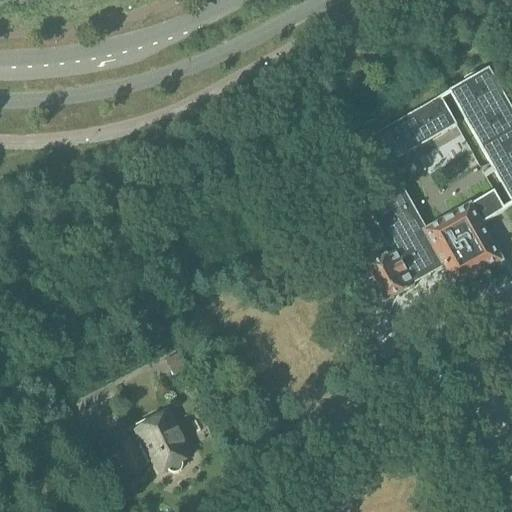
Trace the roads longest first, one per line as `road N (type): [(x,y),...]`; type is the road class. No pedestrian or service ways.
road 1 (primary): [(0,101),(88,96),(182,73),(332,0)]
road 2 (primary): [(238,0),(133,46),(0,66)]
